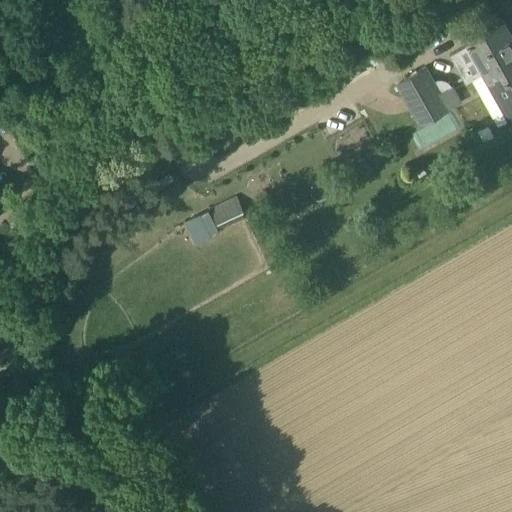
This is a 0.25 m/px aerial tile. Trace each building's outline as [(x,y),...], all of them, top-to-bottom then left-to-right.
[(422,4),(408,12),(403,3),(386,12),(393,24),(397,22),(407,40),(434,24),(422,4)] [(511,37),(501,18),(484,27),(464,38),(467,43),(450,53),(465,82),(483,72),(508,117),(511,114),(511,37)] [(392,48),(376,21),(359,30),(325,50),(341,77),(375,58),(392,48)] [(453,84),(452,85),(450,82),(448,81),(445,79),(441,78),(438,78),(435,79),(427,65),(416,71),(395,82),(419,124),(439,112),(462,100),(453,84)] [(291,95),(298,108),(309,101),(302,89),(291,95)] [(163,186),(173,179),(172,176),(169,172),(158,179),(163,186)] [(238,195),(210,207),(219,228),(247,217),(238,195)]
